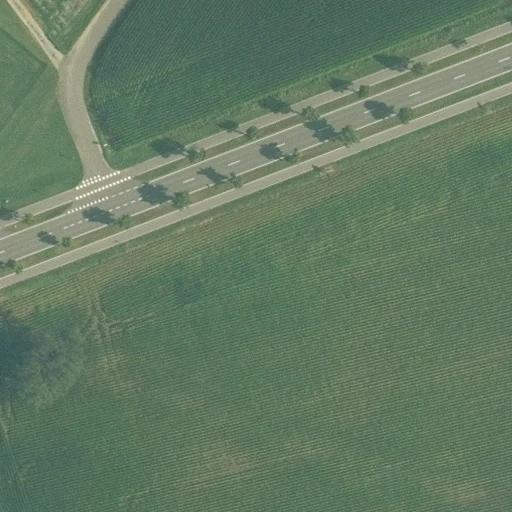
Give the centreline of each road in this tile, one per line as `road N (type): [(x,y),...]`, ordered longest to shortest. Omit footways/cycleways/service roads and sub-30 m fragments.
road 1 (tertiary): [(106,207),(511,55)]
road 2 (unclassified): [(106,207),(72,111),(72,86),(80,54),(119,0)]
